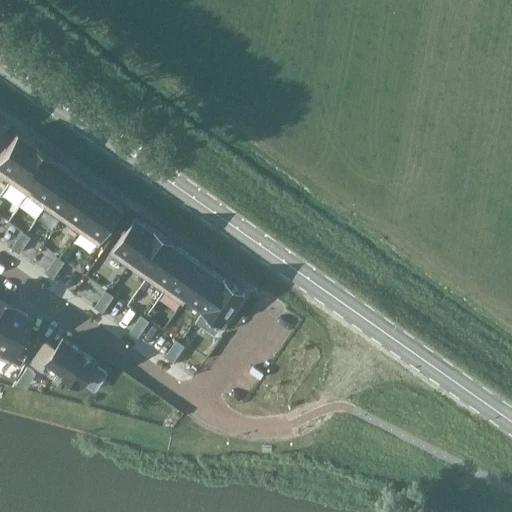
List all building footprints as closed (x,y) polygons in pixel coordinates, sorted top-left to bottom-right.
[(15,132),(0,153),(0,175),(8,181),(33,145),(32,145),(15,132)] [(33,145),(8,181),(26,194),(51,158),(52,158),(53,157),(33,144),(32,145),(33,145)] [(51,158),(26,194),(44,206),(69,170),(52,158),(51,158)] [(69,170),(44,206),(61,218),(86,183),(69,170)] [(86,183),(61,218),(79,231),(104,195),(86,183)] [(104,195),(79,231),(98,244),(123,208),(104,195)] [(135,216),(110,252),(128,265),(153,229),(152,229),(135,216)] [(153,229),(128,265),(146,278),(171,242),(172,242),(173,241),(153,228),(152,229),(153,229)] [(28,236),(20,231),(15,239),(23,244),(28,236)] [(23,244),(15,239),(9,247),(17,253),(23,244)] [(171,242),(146,278),(164,290),(189,254),(172,242),(171,242)] [(189,254),(164,290),(182,303),(187,297),(186,296),(206,266),(189,254)] [(50,264),(58,269),(64,261),(56,255),(50,264)] [(58,269),(50,264),(44,272),(52,277),(58,269)] [(224,279),(206,266),(186,296),(187,297),(203,308),(224,279)] [(221,323),(243,291),(225,278),(224,279),(203,308),(203,310),(221,323)] [(113,295),(105,290),(99,298),(107,304),(113,295)] [(107,304),(99,298),(94,306),(102,312),(107,304)] [(0,322),(9,305),(0,300),(0,322)] [(9,305),(0,322),(0,357),(6,361),(7,359),(18,365),(30,342),(19,336),(30,317),(26,315),(27,314),(14,307),(14,308),(10,306),(9,305)] [(148,320),(140,315),(135,323),(143,328),(148,320)] [(172,329),(196,333),(198,319),(174,316),(172,329)] [(143,328),(135,323),(129,331),(137,336),(143,328)] [(62,337),(54,348),(44,341),(30,362),(41,370),(47,360),(64,372),(79,383),(79,382),(81,384),(96,361),(95,360),(80,349),(80,350),(62,337)] [(184,345),(176,339),(170,347),(178,353),(184,345)] [(178,353),(170,347),(164,356),(172,361),(178,353)] [(24,365),(19,372),(29,379),(34,371),(24,365)]
